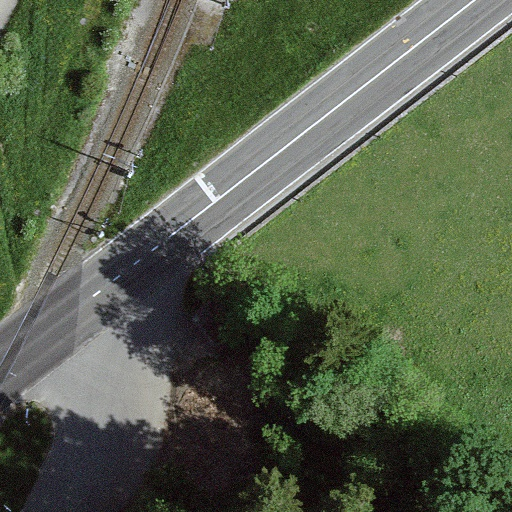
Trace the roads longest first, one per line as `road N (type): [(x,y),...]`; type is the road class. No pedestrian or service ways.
road 1 (primary): [(112,280),(473,0)]
road 2 (unclassified): [(58,511),(105,420),(112,280)]
road 3 (primary): [(0,366),(112,280)]
